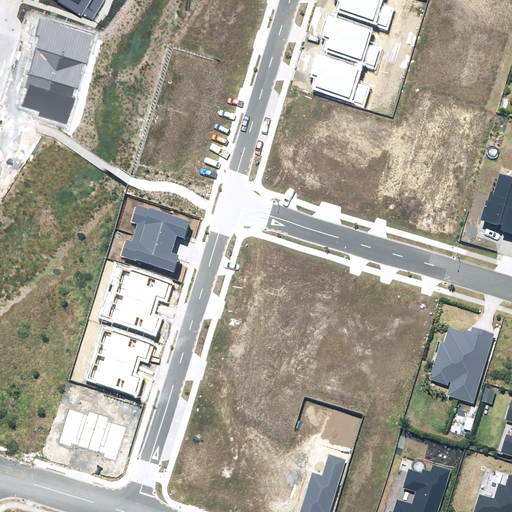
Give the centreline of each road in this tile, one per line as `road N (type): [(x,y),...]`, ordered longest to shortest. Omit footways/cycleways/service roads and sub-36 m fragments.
road 1 (residential): [(230,203),(131,511)]
road 2 (residential): [(230,203),(511,288)]
road 3 (residential): [(291,0),(230,203)]
road 4 (residential): [(0,474),(123,511)]
